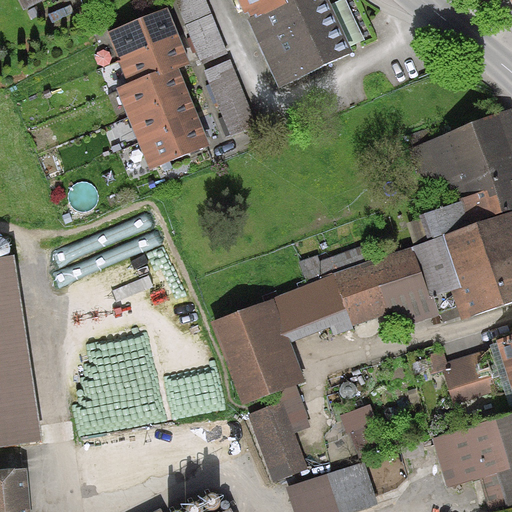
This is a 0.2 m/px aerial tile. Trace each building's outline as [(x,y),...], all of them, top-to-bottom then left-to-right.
[(19,0),(24,8),(40,0),(19,0)] [(228,55),(206,0),(175,0),(202,65),(228,55)] [(237,0),(244,14),(248,12),(250,18),(248,19),(279,86),(354,52),(329,0),(237,0)] [(190,63),(168,7),(107,31),(128,82),(116,87),(148,168),(208,145),(177,68),(190,63)] [(230,60),(204,70),(231,137),(256,127),(230,60)] [(511,208),(511,109),(511,108),(409,148),(419,175),(430,181),(453,176),(462,200),(469,223),(511,208)] [(407,223),(413,243),(469,223),(462,200),(418,215),(419,219),(407,223)] [(511,211),(370,261),(307,283),(211,322),(242,404),(284,389),(296,385),(306,381),(292,342),(331,327),(333,334),(354,329),(353,325),(388,314),(393,329),(439,315),(434,295),(452,290),(462,320),(511,302),(511,211)] [(317,256),(299,262),(307,283),(370,261),(364,245),(319,261),(317,256)] [(14,255),(0,257),(0,445),(41,439),(14,255)] [(511,334),(496,340),(497,342),(511,390),(511,334)] [(511,404),(511,390),(497,342),(490,345),(509,406),(511,404)] [(497,391),(484,350),(440,363),(453,404),(497,391)] [(353,397),(355,395),(356,393),(357,390),(356,387),(355,385),(353,383),(350,382),(348,381),(345,382),(342,383),(340,385),(339,388),(339,391),(340,394),(342,396),(345,398),(348,399),(351,398),(353,397)] [(283,401),(295,432),(310,427),(296,385),(284,389),(283,401)] [(283,401),(248,414),(274,481),(309,468),(295,432),(283,401)] [(370,404),(340,415),(347,434),(350,433),(359,458),(386,449),(370,404)] [(490,511),(511,503),(511,413),(431,438),(447,487),(479,477),(490,511)] [(352,511),(378,504),(365,462),(286,487),(294,511),(352,511)] [(30,511),(26,469),(0,471),(0,511),(30,511)] [(218,508),(220,506),(221,504),(221,501),(221,499),(220,496),(218,494),(215,493),(212,492),(210,493),(207,494),(205,497),(204,499),(204,502),(205,505),(207,508),(209,509),(212,510),(215,510),(218,508)] [(202,511),(203,510),(203,507),(201,505),(199,503),(197,502),(194,501),(191,502),(189,503),(187,505),(186,508),(186,511),(185,511),(202,511)]
